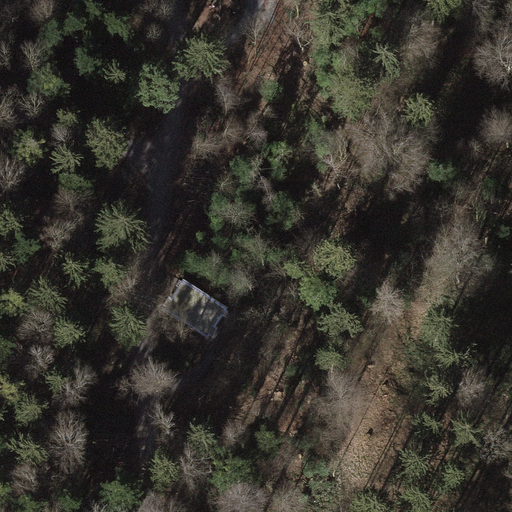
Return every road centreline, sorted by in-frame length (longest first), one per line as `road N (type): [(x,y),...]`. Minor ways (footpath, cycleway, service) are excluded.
road 1 (track): [(148,511),(145,308),(161,179)]
road 2 (track): [(169,0),(184,47),(161,179)]
road 3 (track): [(161,179),(129,144),(55,116),(0,125)]
